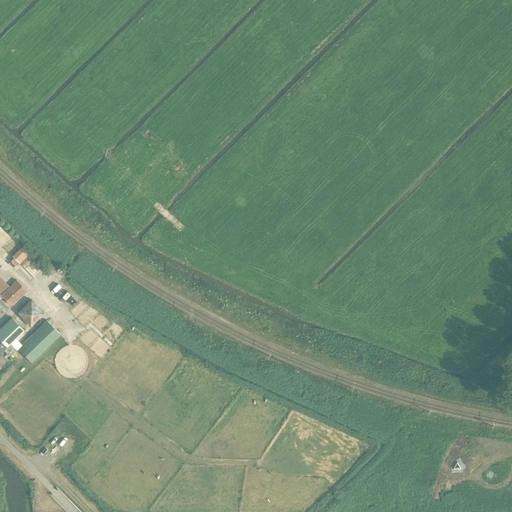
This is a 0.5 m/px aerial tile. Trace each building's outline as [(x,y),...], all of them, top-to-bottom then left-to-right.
[(0,293),(8,285),(0,276),(0,293)] [(10,306),(27,291),(16,280),(0,295),(10,306)] [(10,343),(24,330),(11,317),(0,327),(0,353),(0,352),(3,350),(9,356),(16,350),(10,343)] [(60,334),(47,320),(18,348),(32,362),(60,334)] [(86,364),(86,362),(86,359),(85,357),(84,354),(82,352),(81,351),(78,349),(75,348),(73,348),(70,348),(68,349),(65,350),(63,352),(61,354),(60,356),(59,359),(58,362),(59,365),(60,367),(61,369),(62,371),(65,373),(68,375),(70,375),(72,375),(75,375),(77,375),(80,373),(82,371),(84,369),(85,367),(86,364)]
